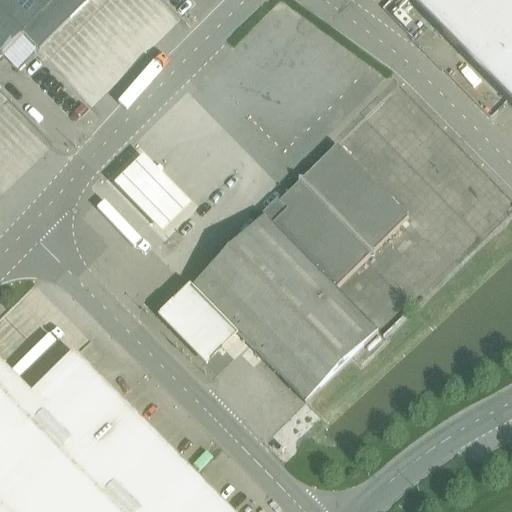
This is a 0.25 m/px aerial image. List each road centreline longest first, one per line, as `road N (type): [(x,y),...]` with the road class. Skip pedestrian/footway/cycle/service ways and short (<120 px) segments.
road 1 (unclassified): [(298,511),(23,239)]
road 2 (unclassified): [(23,239),(256,0)]
road 3 (unclassified): [(511,164),(424,74),(331,0)]
road 4 (unclassified): [(360,511),(404,473),(511,404)]
